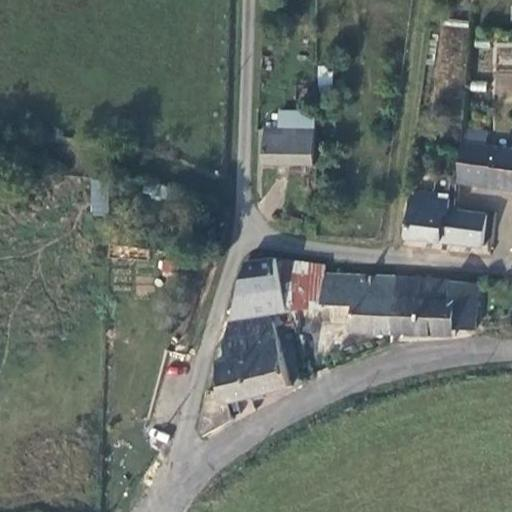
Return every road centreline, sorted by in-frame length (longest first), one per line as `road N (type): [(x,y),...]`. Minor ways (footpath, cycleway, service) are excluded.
road 1 (residential): [(511,270),(314,250),(241,232),(166,500)]
road 2 (residential): [(511,352),(392,367),(287,407),(166,500)]
